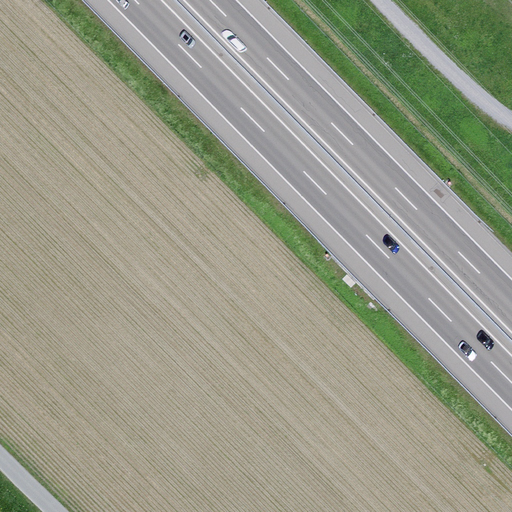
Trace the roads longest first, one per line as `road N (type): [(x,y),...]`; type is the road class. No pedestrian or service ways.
road 1 (motorway): [(134,0),(511,383)]
road 2 (motorway): [(511,305),(210,0)]
road 3 (track): [(379,0),(464,86),(511,121)]
